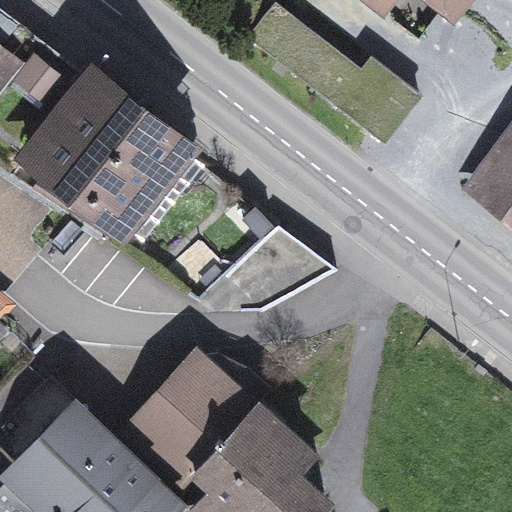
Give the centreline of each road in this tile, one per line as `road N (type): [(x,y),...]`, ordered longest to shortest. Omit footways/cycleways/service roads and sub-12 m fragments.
road 1 (residential): [(416,246),(374,289),(320,318),(195,334),(112,330),(63,318),(19,277)]
road 2 (secondary): [(97,0),(416,246)]
road 3 (secondary): [(416,246),(511,322)]
